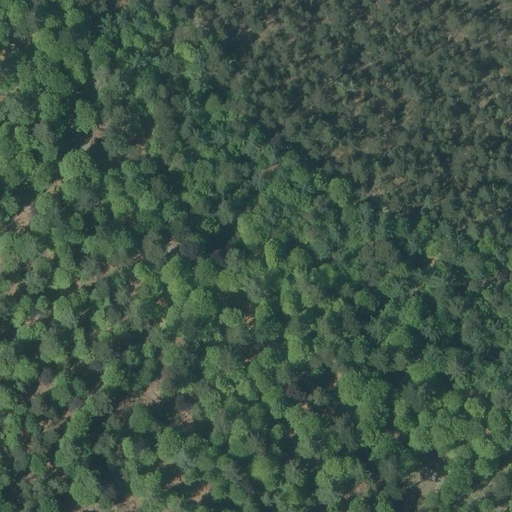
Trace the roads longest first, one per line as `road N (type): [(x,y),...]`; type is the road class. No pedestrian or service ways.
road 1 (unclassified): [(0,26),(94,151),(223,289),(479,511)]
road 2 (unknown): [(0,161),(111,154),(227,208),(369,297),(511,354)]
